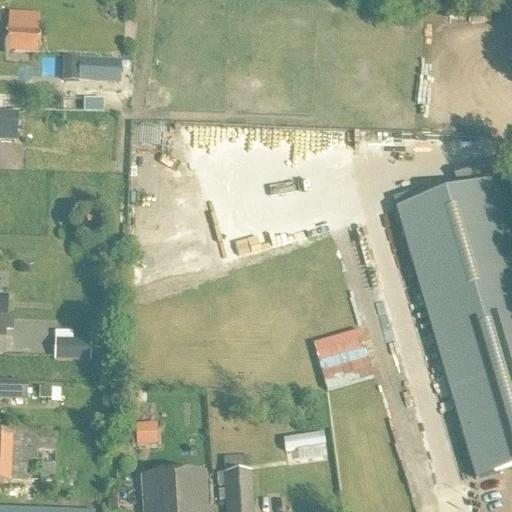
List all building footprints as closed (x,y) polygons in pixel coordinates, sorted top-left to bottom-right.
[(6,33),(4,56),(40,58),(41,35),(6,33)] [(79,86),(79,62),(62,62),(62,85),(79,86)] [(120,76),(120,65),(107,65),(107,75),(120,76)] [(14,102),(1,102),(1,111),(14,112),(14,102)] [(103,116),(103,104),(83,103),(83,115),(103,116)] [(18,117),(0,116),(0,145),(18,146),(18,117)] [(477,482),(511,471),(511,250),(493,186),(397,214),(477,482)] [(0,300),(0,318),(9,319),(9,301),(0,300)] [(55,343),(55,364),(90,365),(91,344),(55,343)] [(364,353),(318,367),(326,395),(373,381),(364,353)] [(0,386),(0,405),(28,407),(28,387),(0,386)] [(51,404),(51,391),(38,391),(38,404),(51,404)] [(131,432),(132,450),(139,450),(138,432),(131,432)] [(0,495),(54,496),(53,433),(12,434),(12,437),(0,436),(0,495)] [(251,511),(250,474),(223,476),(226,511),(251,511)] [(142,511),(207,511),(204,475),(140,479),(142,511)]
